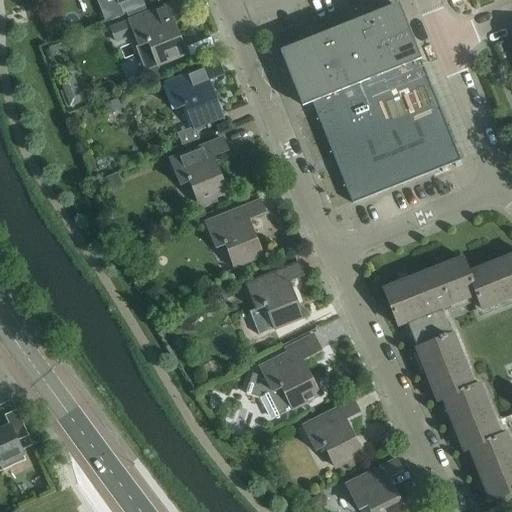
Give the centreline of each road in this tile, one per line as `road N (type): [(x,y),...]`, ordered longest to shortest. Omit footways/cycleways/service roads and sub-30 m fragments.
road 1 (residential): [(456,504),(332,252)]
road 2 (residential): [(332,252),(231,0)]
road 3 (tertiary): [(142,511),(25,358)]
road 4 (residential): [(332,252),(504,193)]
road 5 (residential): [(504,193),(447,48)]
